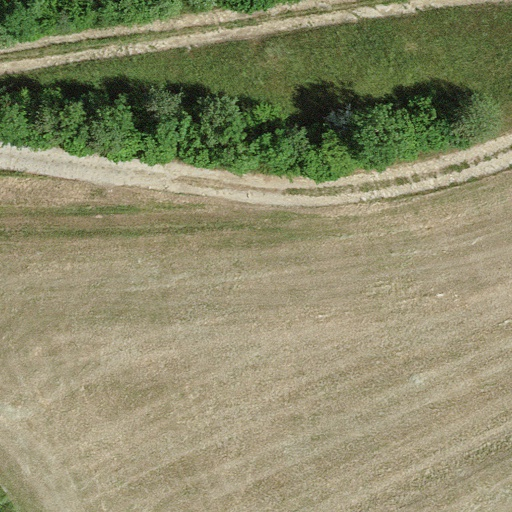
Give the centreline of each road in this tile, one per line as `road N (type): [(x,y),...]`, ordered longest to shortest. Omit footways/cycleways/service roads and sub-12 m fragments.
road 1 (track): [(511,147),(426,178),(330,188),(0,156)]
road 2 (track): [(0,56),(384,0)]
